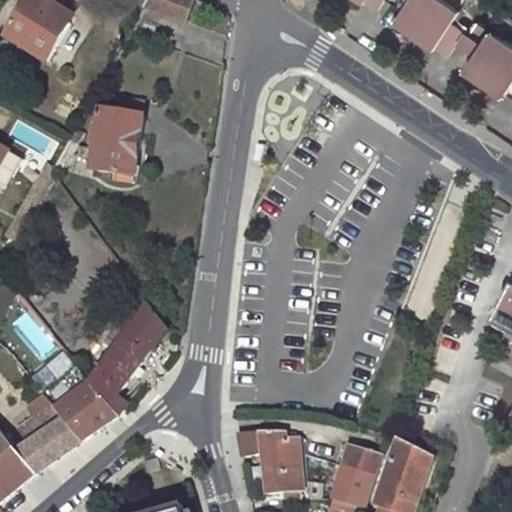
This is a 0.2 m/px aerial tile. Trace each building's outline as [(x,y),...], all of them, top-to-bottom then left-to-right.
[(50,3),(44,0),(27,0),(5,38),(45,63),(68,25),(45,11),(50,3)] [(192,0),(190,0),(145,0),(141,8),(183,25),(192,0)] [(351,0),(369,12),(372,8),(386,17),(392,8),(406,17),(398,30),(441,59),(444,54),(455,62),(462,53),(479,66),(471,78),(511,105),(511,46),(488,31),(481,41),(461,28),(468,18),(441,0),(351,0)] [(141,116),(101,111),(98,127),(93,126),(90,145),(96,146),(92,171),(132,177),(141,116)] [(0,180),(13,157),(0,150),(0,180)] [(14,240),(0,264),(0,275),(5,281),(25,247),(14,240)] [(0,275),(0,301),(9,286),(5,281),(0,275)] [(138,311),(145,302),(127,279),(119,286),(128,297),(138,311)] [(511,300),(505,314),(501,322),(498,328),(511,335),(511,300)] [(165,329),(145,302),(138,311),(117,342),(111,351),(89,383),(109,407),(117,397),(165,329)] [(101,345),(111,351),(117,342),(107,336),(101,345)] [(109,407),(89,383),(76,367),(43,394),(49,402),(80,442),(117,418),(109,407)] [(26,407),(33,415),(49,402),(43,394),(26,407)] [(117,397),(109,407),(117,418),(127,409),(117,397)] [(80,442),(49,402),(33,415),(16,428),(45,466),(80,442)] [(262,430),(237,431),(242,453),(265,451),(268,491),(287,490),(283,430),(262,430)] [(0,431),(0,498),(34,473),(0,431)] [(350,443),(342,467),(374,477),(381,453),(350,443)] [(413,511),(432,459),(408,447),(383,511),(413,511)] [(374,477),(342,467),(332,497),(335,498),(363,509),(374,477)] [(362,511),(363,509),(335,498),(331,511),(362,511)] [(188,505),(189,511),(199,511),(197,503),(188,505)]
